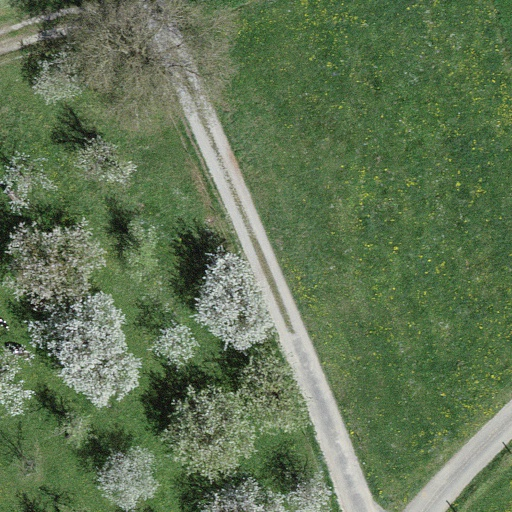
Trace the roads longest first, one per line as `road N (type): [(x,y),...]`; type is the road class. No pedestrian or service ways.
road 1 (track): [(144,0),(362,511)]
road 2 (unclassified): [(424,511),(511,417)]
